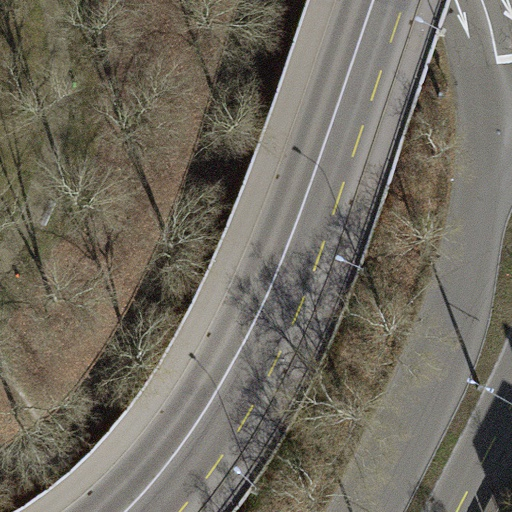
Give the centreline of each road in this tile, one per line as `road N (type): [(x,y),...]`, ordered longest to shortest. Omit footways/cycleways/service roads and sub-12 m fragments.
road 1 (secondary): [(375,0),(262,306),(196,425),(126,511)]
road 2 (secondary): [(503,103),(463,321),(370,511)]
road 3 (secondary): [(450,511),(511,388)]
